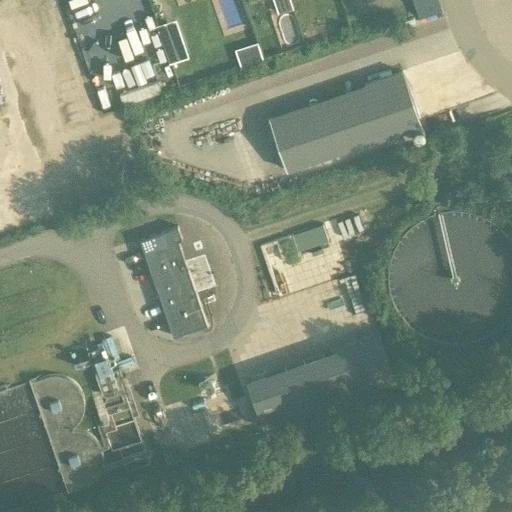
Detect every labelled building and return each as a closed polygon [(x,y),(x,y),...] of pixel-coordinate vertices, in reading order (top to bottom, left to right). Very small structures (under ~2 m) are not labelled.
[(273,0),(278,14),(293,8),(289,0),(273,0)] [(414,0),(420,17),(443,9),(440,0),(414,0)] [(169,61),(188,56),(178,18),(158,23),(169,61)] [(242,65),(263,58),(258,41),(237,48),(242,65)] [(421,128),(405,72),(269,111),(285,167),(421,128)] [(294,232),(299,249),(329,239),(324,223),(294,232)] [(172,335),(205,324),(176,240),(180,239),(176,227),(139,240),(172,335)] [(281,419),(265,372),(245,379),(261,426),(281,419)] [(511,511),(511,496),(464,511),(511,511)]
